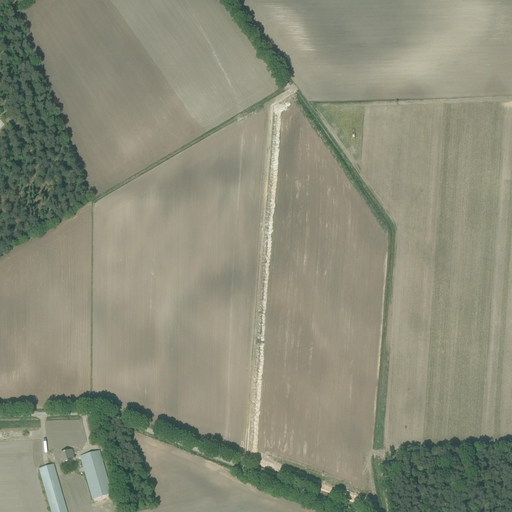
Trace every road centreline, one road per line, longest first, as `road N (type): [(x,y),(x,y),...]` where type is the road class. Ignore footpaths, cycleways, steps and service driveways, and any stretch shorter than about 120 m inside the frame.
road 1 (unclassified): [(356,511),(109,415),(0,415)]
road 2 (track): [(511,450),(396,456),(384,476),(389,511)]
